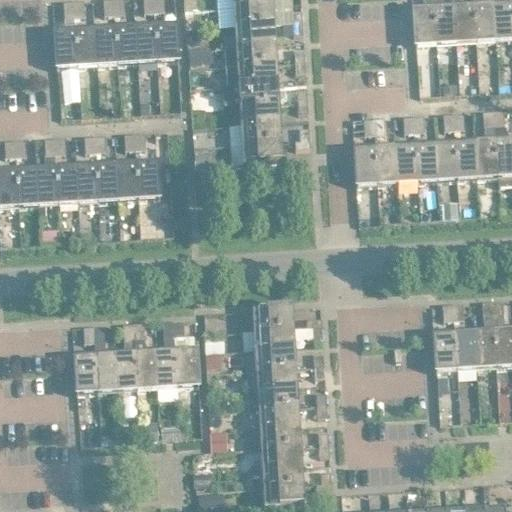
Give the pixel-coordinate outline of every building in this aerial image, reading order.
[(128,0),(118,1),(119,17),(129,17),(128,0)] [(159,15),(157,0),(147,0),(149,15),(159,15)] [(168,0),(157,0),(159,15),(169,14),(168,0)] [(197,0),(196,0),(188,1),(189,11),(199,11),(197,0)] [(237,0),(238,10),(276,7),(276,0),(237,0)] [(438,0),(427,0),(428,11),(439,10),(438,0)] [(448,0),(438,0),(439,10),(449,9),(448,0)] [(119,17),(118,1),(108,1),(109,18),(119,17)] [(79,20),(78,3),(68,4),(69,20),(79,20)] [(88,3),(78,3),(79,20),(89,19),(88,3)] [(511,5),(499,6),(501,43),(511,42),(511,5)] [(499,6),(479,8),(481,45),(501,43),(499,6)] [(238,10),(240,29),(278,27),(276,7),(238,10)] [(479,8),(459,9),(461,46),(481,45),(479,8)] [(449,9),(439,10),(441,47),(461,46),(459,9),(449,9)] [(441,47),(439,10),(428,11),(419,11),(419,10),(418,10),(420,50),(422,50),(422,48),(441,47)] [(296,13),(297,25),(307,25),(306,12),(296,13)] [(179,26),(160,27),(162,64),(182,63),(182,65),(183,65),(181,25),(179,25),(179,26)] [(307,25),(297,25),(298,37),(308,36),(307,25)] [(160,27),(140,28),(142,66),(162,64),(160,27)] [(240,29),(241,49),(279,46),(278,27),(240,29)] [(140,28),(120,30),(122,67),(142,66),(140,28)] [(120,30),(100,31),(102,68),(122,67),(120,30)] [(100,31),(80,32),(82,69),(102,68),(100,31)] [(82,69),(80,32),(60,33),(60,32),(59,32),(61,72),(62,72),(62,71),(82,69)] [(229,50),(230,69),(280,66),(279,46),(241,49),(229,50)] [(216,50),(192,51),(192,65),(217,64),(216,50)] [(299,52),(300,64),(309,64),(309,52),(299,52)] [(309,64),(300,64),(300,76),(310,76),(309,64)] [(243,88),(281,85),(280,66),(230,69),(231,88),(243,88)] [(243,88),(244,107),(282,105),(281,85),(243,88)] [(461,85),(447,86),(448,95),(462,94),(461,85)] [(301,92),(302,104),(312,103),(311,91),(301,92)] [(312,103),(302,104),(303,115),(313,115),(312,103)] [(244,107),(246,127),(284,124),(282,105),(244,107)] [(154,106),(145,106),(145,116),(154,116),(154,106)] [(508,113),(498,114),(499,130),(509,129),(508,113)] [(499,130),(498,114),(487,114),(488,131),(499,130)] [(468,115),(458,116),(459,132),(469,132),(468,115)] [(459,132),(458,116),(448,117),(449,133),(459,132)] [(428,118),(418,119),(419,135),(429,134),(428,118)] [(419,135),(418,119),(408,119),(409,136),(419,135)] [(389,120),(378,121),(379,137),(390,137),(389,120)] [(379,137),(378,121),(368,122),(369,138),(379,137)] [(246,127),(247,146),(285,144),(284,124),(246,127)] [(509,129),(499,130),(499,142),(510,142),(509,129)] [(304,131),(304,143),(314,142),(313,130),(304,131)] [(149,135),(138,136),(139,152),(150,152),(149,135)] [(139,152),(138,136),(128,136),(129,153),(139,152)] [(100,155),(99,138),(88,139),(89,155),(100,155)] [(109,138),(99,138),(100,155),(110,154),(109,138)] [(69,140),(59,141),(60,157),(70,157),(69,140)] [(60,157),(59,141),(49,141),(50,158),(60,157)] [(511,141),(510,142),(499,142),(502,180),(504,180),(505,189),(511,188),(511,141)] [(304,143),(300,143),(300,151),(315,150),(314,142),(304,143)] [(499,142),(480,144),(482,181),(502,180),(499,142)] [(20,160),(19,143),(8,144),(9,160),(20,160)] [(29,143),(19,143),(20,160),(30,159),(29,143)] [(285,144),(247,146),(248,166),(247,166),(247,167),(286,165),(285,144)] [(480,144),(460,145),(462,182),(482,181),(480,144)] [(460,145),(440,146),(442,183),(462,182),(460,145)] [(440,146),(420,147),(422,185),(442,183),(440,146)] [(420,147),(400,149),(402,186),(422,185),(420,147)] [(400,149),(380,150),(382,187),(402,186),(400,149)] [(382,187),(380,150),(360,151),(360,150),(358,150),(361,190),(363,190),(362,188),(382,187)] [(214,153),(199,154),(199,169),(215,169),(214,153)] [(160,164),(140,165),(143,202),(162,201),(162,202),(164,202),(161,162),(160,162),(160,164)] [(140,165),(120,166),(123,203),(143,202),(140,165)] [(120,166),(100,167),(103,204),(123,203),(120,166)] [(100,167),(80,168),(83,206),(103,204),(100,167)] [(80,168),(60,170),(63,207),(83,206),(80,168)] [(60,170),(40,171),(43,208),(63,207),(60,170)] [(23,209),(20,172),(1,173),(1,172),(0,171),(0,183),(2,212),(3,212),(3,210),(23,209)] [(40,171),(20,172),(23,209),(43,208),(40,171)] [(462,203),(446,204),(447,221),(463,220),(462,203)] [(84,232),(76,232),(77,242),(85,241),(84,232)] [(507,303),(497,304),(498,320),(508,320),(507,303)] [(498,320),(497,304),(487,305),(488,321),(498,320)] [(467,306),(457,307),(458,323),(468,322),(467,306)] [(458,323),(457,307),(447,307),(448,324),(458,323)] [(258,314),(259,333),(297,331),(295,310),(257,313),(257,314),(258,314)] [(312,330),(316,330),(326,329),(326,321),(311,322),(312,330)] [(188,323),(178,324),(179,340),(189,339),(188,323)] [(179,340),(178,324),(167,324),(168,341),(179,340)] [(128,343),(139,343),(138,326),(127,327),(128,343)] [(138,326),(139,343),(140,355),(150,355),(148,326),(138,326)] [(108,328),(98,329),(99,345),(109,344),(108,328)] [(99,345),(98,329),(88,329),(89,346),(99,345)] [(316,330),(317,342),(327,341),(326,329),(316,330)] [(259,333),(260,353),(298,350),(297,331),(259,333)] [(511,332),(499,333),(501,370),(511,369),(511,332)] [(499,333),(479,334),(481,371),(501,370),(499,333)] [(479,334),(459,335),(461,373),(481,371),(479,334)] [(461,373),(459,335),(439,337),(439,335),(438,335),(440,375),(442,375),(442,374),(461,373)] [(228,342),(209,343),(210,356),(229,355),(228,342)] [(199,352),(179,353),(182,390),(201,389),(201,390),(203,390),(200,350),(199,350),(199,352)] [(260,353),(261,372),(299,370),(298,350),(260,353)] [(179,353),(159,354),(162,391),(182,390),(179,353)] [(150,355),(140,355),(142,392),(162,391),(159,354),(150,355)] [(140,355),(120,356),(122,394),(142,392),(140,355)] [(120,356),(100,358),(102,395),(122,394),(120,356)] [(318,357),(319,369),(329,368),(328,356),(318,357)] [(102,395),(100,358),(80,359),(80,357),(78,358),(81,398),(82,398),(82,396),(102,395)] [(329,368),(319,369),(320,381),(329,380),(329,368)] [(261,372),(262,392),(300,390),(299,370),(261,372)] [(450,379),(442,380),(443,393),(451,392),(450,379)] [(262,392),(263,412),(301,409),(300,390),(262,392)] [(320,396),(321,408),(331,407),(330,395),(320,396)] [(140,398),(127,398),(128,418),(141,418),(140,398)] [(331,407),(321,408),(322,420),(332,419),(331,407)] [(263,412),(265,431),(303,429),(301,409),(263,412)] [(161,423),(146,424),(148,444),(151,444),(158,443),(162,443),(161,423)] [(184,429),(166,430),(166,443),(169,443),(180,442),(185,442),(184,429)] [(265,431),(266,451),(304,448),(303,429),(265,431)] [(323,435),(324,447),(333,446),(333,435),(323,435)] [(333,446),(324,447),(324,459),(334,459),(333,446)] [(266,451),(267,470),(305,468),(304,448),(266,451)] [(206,463),(197,463),(198,473),(207,472),(206,463)] [(267,470),(268,490),(306,487),(305,468),(267,470)] [(325,474),(326,486),(336,486),(335,474),(325,474)] [(210,475),(198,476),(199,488),(210,488),(210,475)] [(326,486),(321,487),(322,495),(336,494),(336,486),(326,486)] [(306,487),(268,490),(269,509),(269,511),(307,508),(306,487)] [(227,495),(203,496),(204,509),(228,507),(227,495)]
